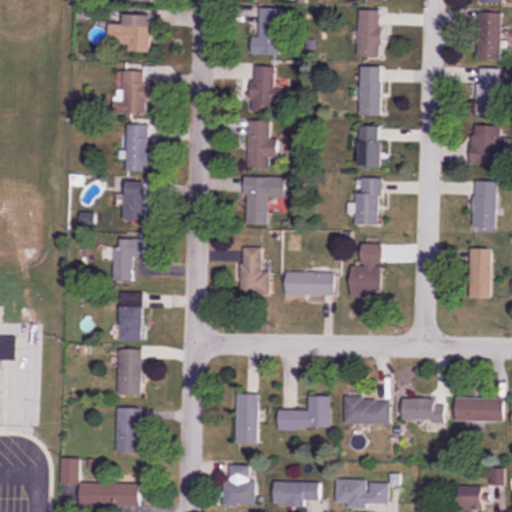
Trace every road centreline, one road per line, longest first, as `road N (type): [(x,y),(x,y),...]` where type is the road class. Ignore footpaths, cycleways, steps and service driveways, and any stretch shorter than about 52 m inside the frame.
road 1 (residential): [(205,0),(191,511)]
road 2 (residential): [(435,0),(427,338)]
road 3 (residential): [(195,335),(511,339)]
